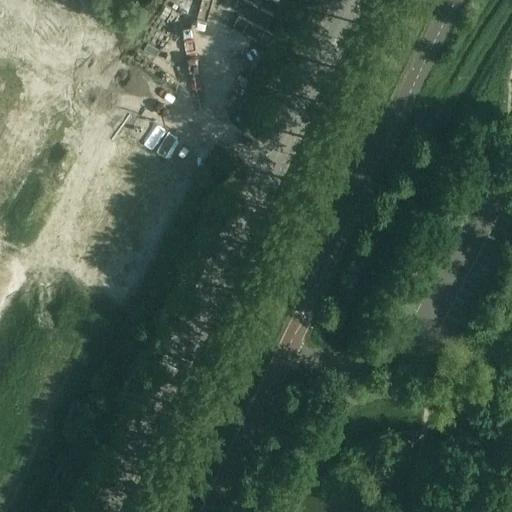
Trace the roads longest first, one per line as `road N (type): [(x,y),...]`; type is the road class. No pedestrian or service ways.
road 1 (tertiary): [(107,511),(352,0)]
road 2 (residential): [(212,511),(289,350)]
